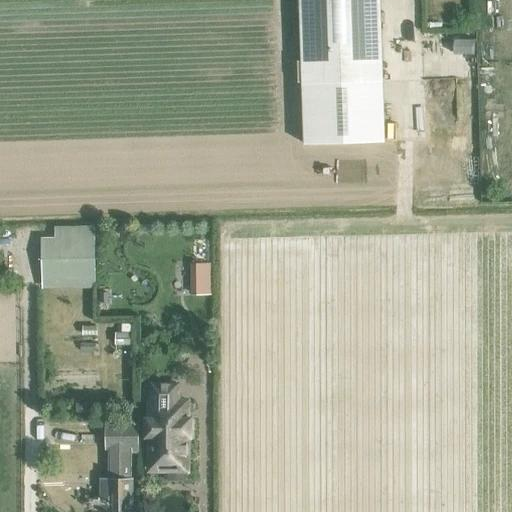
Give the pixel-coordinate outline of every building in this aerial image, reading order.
[(299,0),(304,144),(384,142),(379,0),(299,0)] [(96,279),(96,227),(57,227),(57,239),(44,239),(44,279),(96,279)] [(211,293),(210,262),(193,262),(193,293),(211,293)] [(84,326),(84,335),(98,335),(98,326),(84,326)] [(117,333),(117,345),(132,345),(132,333),(117,333)] [(178,384),(152,385),(152,401),(150,401),(150,419),(147,419),(147,437),(150,437),(150,462),(151,462),(151,470),(168,470),(168,462),(187,462),(187,436),(190,436),(190,419),(187,419),(188,401),(178,401),(178,384)] [(108,495),(102,495),(102,511),(131,511),(131,454),(140,454),(140,424),(108,424),(108,495)]
